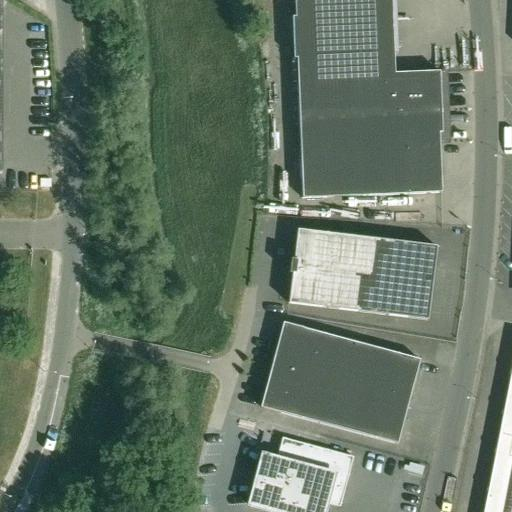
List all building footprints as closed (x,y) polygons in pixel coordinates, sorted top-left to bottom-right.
[(440,71),(395,73),(391,0),(294,0),(295,17),(291,17),(293,59),(296,59),(298,115),(441,110),(440,71)] [(298,115),(302,199),(441,193),(439,133),(442,133),(441,110),(298,115)] [(427,321),(436,247),(297,231),(294,260),(290,260),(288,274),(292,275),(288,304),(427,321)] [(303,329),(283,323),(271,368),(273,368),(262,409),(282,414),(397,445),(419,360),(303,329)] [(511,511),(511,378),(485,511),(511,511)] [(250,505),(274,511),(323,511),(326,504),(340,507),(353,458),(282,439),(276,459),(263,456),(264,455),(262,455),(248,505),(250,506),(250,505)]
